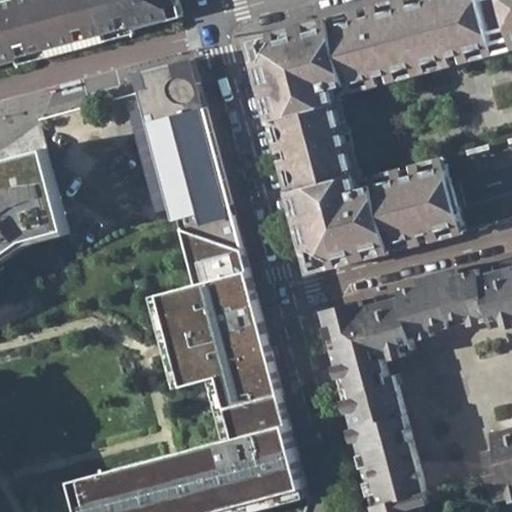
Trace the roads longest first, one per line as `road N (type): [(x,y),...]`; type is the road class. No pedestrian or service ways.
road 1 (residential): [(211,22),(285,296)]
road 2 (residential): [(285,296),(511,235)]
road 3 (residential): [(285,296),(340,511)]
